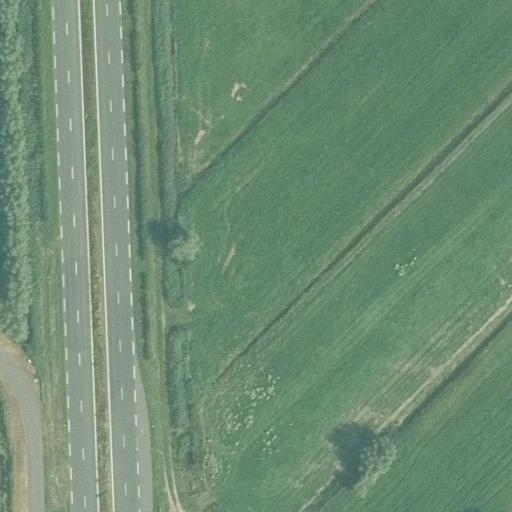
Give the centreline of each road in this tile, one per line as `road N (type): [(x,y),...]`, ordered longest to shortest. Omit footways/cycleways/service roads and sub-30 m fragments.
road 1 (track): [(174,511),(162,419),(147,0)]
road 2 (primary): [(65,0),(85,511)]
road 3 (primary): [(125,511),(106,0)]
road 4 (unclassified): [(36,511),(28,403),(0,355)]
